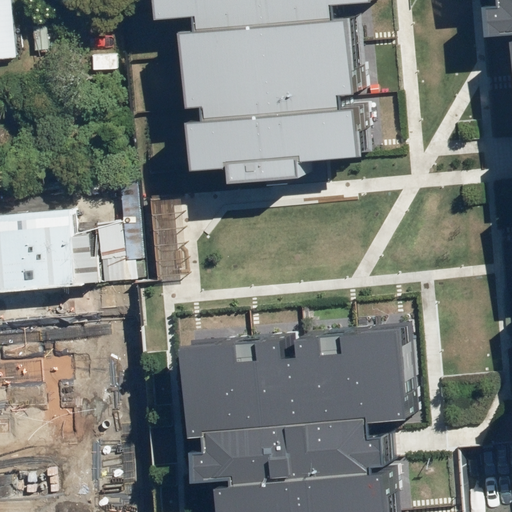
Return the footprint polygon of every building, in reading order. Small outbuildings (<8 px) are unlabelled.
[(13,0),(0,0),(0,57),(20,55),(13,0)] [(172,0),(173,3),(205,1),(217,155),(379,142),(368,0),(172,0)] [(188,218),(215,215),(210,166),(125,174),(132,251),(154,248),(153,239),(190,236),(188,218)] [(79,204),(0,211),(0,286),(86,278),(79,204)] [(445,299),(210,310),(217,467),(248,466),(249,511),(422,511),(416,392),(449,390),(445,299)] [(108,305),(0,315),(0,488),(126,475),(108,305)]
